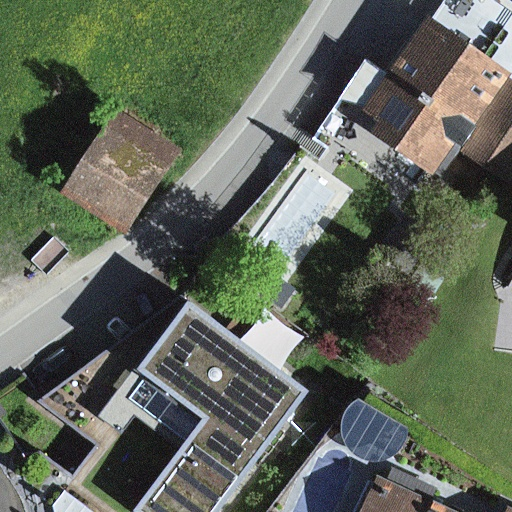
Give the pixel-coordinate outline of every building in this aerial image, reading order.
[(511,53),(456,13),(387,106),(402,117),(395,127),(455,172),(463,162),(464,163),(479,144),(511,166),(511,53)] [(173,154),(110,112),(55,192),(119,235),(173,154)] [(233,511),(331,386),(215,297),(161,366),(222,413),(154,502),(166,511),(233,511)] [(381,466),(360,511),(455,511),(434,503),(439,492),(381,466)] [(111,511),(71,492),(61,511),(111,511)]
